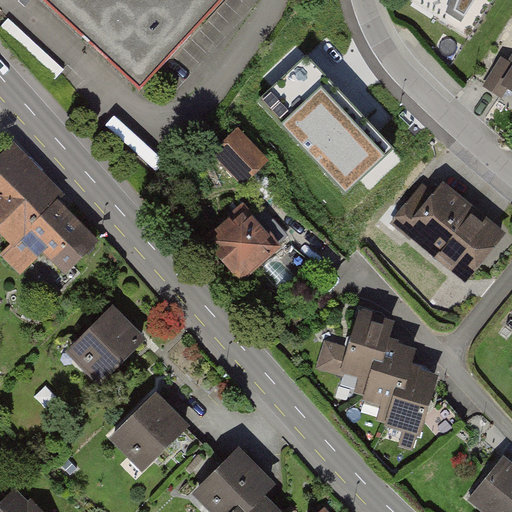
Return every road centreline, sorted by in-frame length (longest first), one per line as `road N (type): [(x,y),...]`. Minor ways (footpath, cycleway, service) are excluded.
road 1 (secondary): [(393,511),(0,76)]
road 2 (residential): [(363,0),(399,67),(511,168)]
